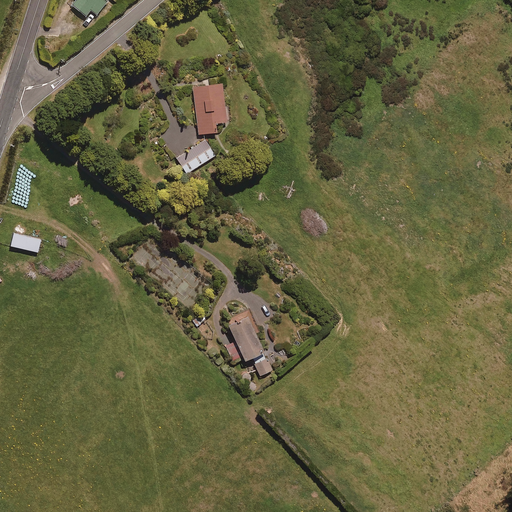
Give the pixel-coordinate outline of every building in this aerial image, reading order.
[(107,3),(103,0),(77,0),(72,6),(85,17),(90,11),(96,16),(107,3)] [(226,124),(222,86),(193,89),(198,136),(216,134),(215,125),(226,124)] [(215,157),(205,142),(177,159),(186,175),(215,157)] [(40,241),(13,235),(10,247),(38,253),(40,241)] [(263,356),(248,322),(230,330),(246,364),(263,356)] [(271,370),(266,358),(254,363),(259,375),(271,370)]
